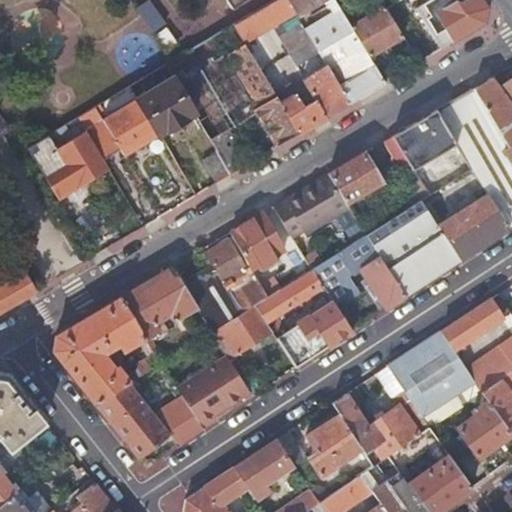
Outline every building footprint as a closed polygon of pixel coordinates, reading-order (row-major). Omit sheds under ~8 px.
[(149,0),(146,0),(135,7),(163,52),(177,43),(149,0)] [(227,0),(234,9),(247,0),(227,0)] [(286,0),(275,0),(263,7),(273,24),(294,12),(286,0)] [(286,0),(294,12),(302,25),(311,41),(325,63),(348,102),(363,93),(383,81),(368,56),(348,24),(338,6),(331,10),(309,24),(300,8),(313,0),(286,0)] [(338,6),(333,0),(324,0),(331,10),(338,6)] [(434,12),(451,41),(463,34),(484,21),(486,6),(481,0),(426,0),(423,2),(430,14),(434,12)] [(348,24),(368,56),(379,49),(402,36),(383,4),(348,24)] [(263,7),(233,25),(243,42),(273,24),(263,7)] [(173,77),(194,112),(210,138),(227,127),(255,111),(222,56),(244,43),(243,42),(233,25),(166,65),(173,77)] [(311,41),(302,25),(288,34),(297,49),(311,41)] [(274,92),(244,43),(222,56),(255,111),(276,145),(298,132),(274,92)] [(368,56),(383,81),(394,75),(379,49),(368,56)] [(286,86),(274,92),(298,132),(316,121),(348,102),(325,63),(301,77),(313,98),(303,104),(293,88),(289,90),(286,86)] [(489,76),(472,87),(506,145),(511,141),(511,77),(498,88),(489,76)] [(137,98),(158,134),(194,112),(173,77),(137,98)] [(485,189),(509,226),(511,223),(511,164),(502,149),(506,145),(472,87),(435,108),(458,146),(485,189)] [(86,132),(102,159),(120,148),(123,154),(158,134),(137,98),(102,119),(84,129),(86,132)] [(96,108),(78,118),(83,126),(84,129),(102,119),(96,108)] [(413,122),(392,135),(415,172),(458,146),(435,108),(413,122)] [(55,142),(82,132),(78,121),(51,132),(55,142)] [(216,149),(230,172),(239,167),(248,162),(227,127),(210,138),(216,149)] [(27,148),(57,198),(78,185),(80,188),(87,183),(109,171),(102,159),(86,132),(57,149),(49,135),(27,148)] [(392,135),(382,140),(390,154),(387,166),(398,183),(415,172),(392,135)] [(511,164),(511,141),(506,145),(502,149),(511,164)] [(201,158),(215,181),(222,177),(230,172),(216,149),(201,158)] [(346,161),(327,173),(345,203),(380,182),(362,152),(346,161)] [(398,183),(411,205),(420,199),(429,194),(415,172),(398,183)] [(294,193),(272,206),(292,239),(348,207),(345,203),(327,173),(294,193)] [(434,221),(458,259),(491,238),(509,226),(485,189),(434,221)] [(411,205),(392,217),(431,277),(447,266),(458,259),(434,221),(420,199),(411,205)] [(250,219),(229,231),(232,237),(250,266),(251,268),(283,249),(261,212),(250,219)] [(392,217),(364,234),(404,294),(431,277),(392,217)] [(310,268),(311,270),(321,285),(333,303),(355,289),(345,273),(352,269),(357,266),(367,281),(384,307),(391,303),(404,294),(364,234),(310,268)] [(206,252),(213,264),(223,282),(244,269),(250,266),(232,237),(218,245),(206,252)] [(213,264),(181,283),(181,284),(192,301),(223,282),(213,264)] [(157,274),(119,297),(151,349),(155,346),(149,336),(158,330),(154,323),(170,314),(174,321),(196,308),(192,301),(181,284),(181,283),(171,266),(157,274)] [(345,273),(355,289),(362,284),(379,310),(384,307),(367,281),(357,266),(352,269),(345,273)] [(0,309),(33,290),(21,271),(6,280),(0,270),(0,309)] [(267,295),(254,304),(265,321),(321,285),(311,270),(279,290),(278,289),(267,295)] [(255,275),(234,288),(247,308),(254,304),(267,295),(255,275)] [(234,288),(197,310),(210,331),(218,326),(247,308),(234,288)] [(502,317),(510,312),(497,293),(490,298),(502,317)] [(52,349),(95,404),(134,379),(160,363),(151,349),(119,297),(84,318),(55,335),(52,349)] [(440,331),(453,350),(502,317),(490,298),(473,309),(440,331)] [(351,331),(333,303),(275,339),(294,368),(333,342),(351,331)] [(247,308),(218,326),(236,354),(272,331),(265,321),(254,304),(247,308)] [(218,326),(210,331),(225,355),(228,359),(236,354),(218,326)] [(404,391),(420,416),(473,381),(465,368),(453,350),(440,331),(387,365),(404,391)] [(479,391),(497,378),(511,368),(511,336),(465,368),(473,381),(479,391)] [(225,355),(175,388),(201,428),(215,418),(213,414),(220,410),(249,391),(228,359),(225,355)] [(375,373),(392,398),(404,391),(387,365),(375,373)] [(511,368),(497,378),(511,398),(511,368)] [(0,372),(0,440),(7,450),(44,420),(8,374),(0,372)] [(510,433),(511,435),(511,398),(497,378),(479,391),(486,400),(510,433)] [(134,379),(95,404),(137,457),(169,436),(175,445),(201,428),(175,388),(171,390),(176,399),(155,412),(134,379)] [(345,393),(330,403),(338,414),(360,447),(364,453),(373,446),(377,451),(367,457),(372,465),(386,455),(427,427),(420,416),(404,391),(392,398),(397,405),(367,425),(345,393)] [(477,456),(510,433),(486,400),(471,411),(473,413),(466,418),(463,414),(458,418),(461,422),(455,427),(477,456)] [(360,447),(338,414),(305,436),(318,457),(310,462),(319,474),(360,447)] [(386,455),(409,487),(426,511),(435,511),(457,497),(471,486),(447,453),(437,460),(435,457),(429,460),(431,464),(413,477),(404,464),(438,440),(428,426),(427,427),(386,455)] [(289,430),(275,439),(290,460),(301,452),(302,449),(289,430)] [(256,451),(233,466),(246,487),(254,499),(268,489),(264,483),(293,465),(290,460),(275,439),(256,451)] [(246,487),(233,466),(206,483),(215,496),(226,499),(246,487)] [(364,470),(358,475),(362,480),(368,476),(364,470)] [(0,501),(13,491),(0,473),(0,501)] [(328,495),(318,502),(325,511),(338,511),(369,491),(362,480),(358,475),(328,495)] [(370,490),(376,499),(385,511),(426,511),(409,487),(405,489),(408,494),(399,500),(384,480),(370,490)] [(109,511),(114,508),(93,482),(76,495),(83,504),(72,511),(109,511)] [(317,483),(309,488),(318,502),(328,495),(322,486),(320,487),(317,483)] [(215,503),(202,486),(184,498),(181,511),(226,511),(218,501),(215,503)] [(0,511),(46,511),(50,509),(36,490),(25,498),(17,488),(13,491),(0,501),(0,511)] [(303,511),(318,502),(309,488),(293,500),(284,506),(288,511),(303,511)] [(385,511),(376,499),(371,502),(374,507),(366,511),(385,511)]
